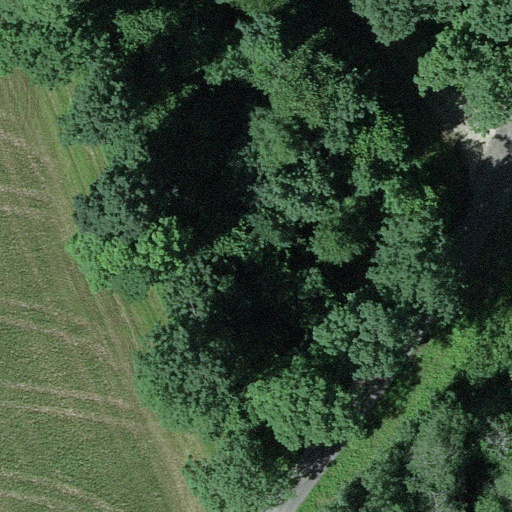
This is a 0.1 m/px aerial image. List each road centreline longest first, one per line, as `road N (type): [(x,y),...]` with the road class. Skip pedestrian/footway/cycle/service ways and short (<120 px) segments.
road 1 (unclassified): [(277,511),(511,161)]
road 2 (track): [(503,178),(380,43),(352,0)]
